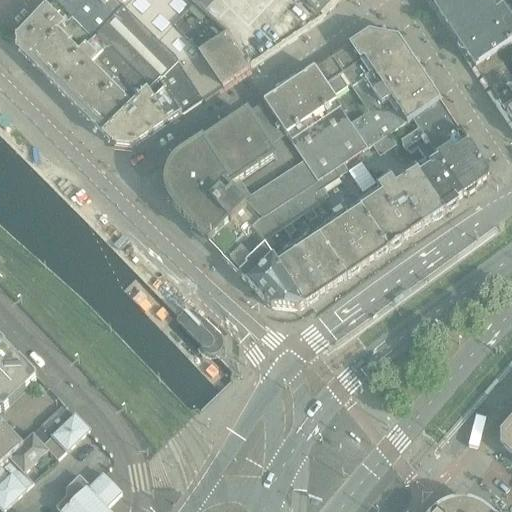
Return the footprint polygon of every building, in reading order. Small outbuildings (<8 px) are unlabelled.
[(56,0),(18,41),(17,41),(18,52),(61,95),(104,139),(104,138),(159,83),(177,64),(215,27),(232,45),(250,71),(322,23),(322,21),(342,0),(56,0)] [(511,0),(428,0),(483,82),(504,70),(511,64),(511,0)] [(250,71),(232,45),(215,27),(177,64),(203,103),(250,71)] [(368,76),(405,51),(398,41),(368,35),(349,48),(368,76)] [(333,99),(350,87),(368,76),(349,48),(314,72),(333,99)] [(440,104),(423,78),(405,51),(368,76),(350,87),(333,99),(351,126),(368,152),(373,148),(389,137),(407,126),(440,104)] [(177,64),(159,83),(104,138),(111,146),(135,148),(203,103),(177,64)] [(511,81),(504,70),(483,82),(511,124),(511,81)] [(368,152),(351,126),(333,99),(314,72),(265,104),(287,139),(317,184),(334,173),(343,167),(358,157),(368,152)] [(241,185),(279,160),(272,149),(287,139),(265,104),(264,106),(263,107),(247,117),(182,160),(176,165),(171,171),(168,177),(167,184),(166,188),(167,196),(169,203),(173,209),(177,213),(208,245),(222,258),(253,233),(259,227),(258,225),(242,208),(244,207),(230,192),(241,185)] [(477,189),(486,183),(488,176),(440,104),(407,126),(428,157),(413,166),(425,185),(445,215),(458,206),(456,203),(462,199),(467,200),(476,194),(477,189)] [(380,159),(397,148),(389,137),(373,148),(380,159)] [(388,253),(438,219),(445,215),(425,185),(413,166),(379,189),(356,206),(357,208),(388,253)] [(323,191),(339,180),(334,173),(317,184),(314,187),(324,203),(329,199),(323,191)] [(324,203),(314,187),(293,201),(304,218),(308,224),(316,218),(312,211),(324,203)] [(304,218),(293,201),(272,216),(288,239),(296,234),(291,227),(304,218)] [(305,309),(388,253),(357,208),(348,214),(345,210),(333,219),(330,214),(320,221),(325,230),(306,242),(304,238),(281,253),(284,257),(275,263),(305,309)] [(288,239),(272,216),(258,225),(259,227),(253,233),(265,248),(268,252),(274,247),(270,240),(277,236),(282,244),(288,239)] [(275,263),(268,252),(265,248),(257,256),(243,242),(253,233),(222,258),(221,259),(238,276),(265,304),(264,304),(271,311),(298,314),(305,309),(275,263)] [(16,358),(13,360),(2,349),(5,346),(0,340),(0,410),(4,406),(34,376),(16,358)] [(58,464),(89,434),(89,433),(74,418),(74,419),(64,408),(32,437),(49,454),(58,464)] [(25,477),(49,454),(32,437),(22,447),(0,423),(0,469),(3,467),(27,493),(34,486),(25,477)] [(511,425),(502,437),(502,448),(511,456),(511,425)] [(27,493),(3,467),(0,469),(0,510),(1,511),(8,511),(28,494),(27,493)] [(106,511),(122,497),(105,479),(103,477),(90,490),(79,479),(66,492),(66,500),(56,510),(57,511),(106,511)]
